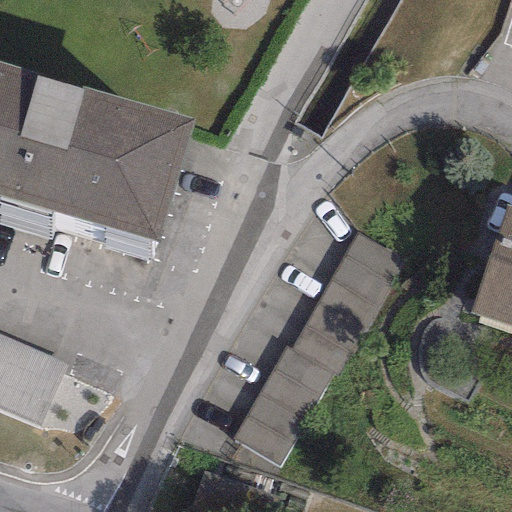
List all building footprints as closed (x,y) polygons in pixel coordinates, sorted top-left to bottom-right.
[(193,146),(0,90),(0,226),(157,271),(193,146)] [(511,207),(504,205),(465,314),(511,329),(511,207)] [(403,261),(356,234),(289,350),(283,347),(229,440),(277,468),(332,374),(336,376),(403,261)] [(0,343),(0,415),(36,432),(64,373),(0,343)] [(200,511),(284,511),(287,506),(217,475),(200,511)]
